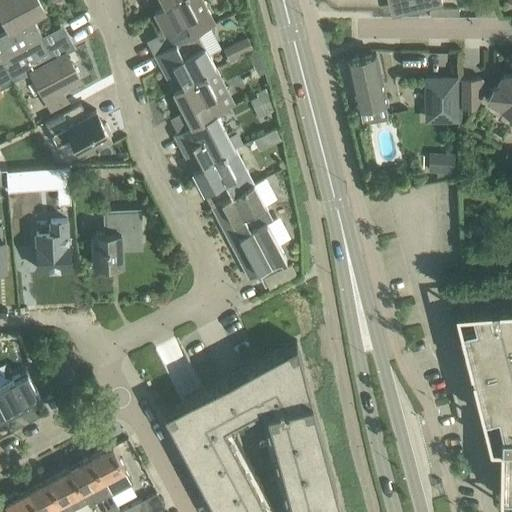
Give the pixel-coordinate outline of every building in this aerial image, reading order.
[(0,34),(0,58),(13,52),(12,51),(28,43),(28,42),(42,35),(33,18),(45,12),(38,0),(0,0),(0,11),(9,29),(0,34)] [(149,0),(154,8),(170,0),(149,0)] [(203,0),(170,0),(154,8),(172,44),(197,31),(215,21),(203,0)] [(392,0),(395,9),(428,1),(429,5),(443,2),(442,0),(392,0)] [(155,53),(173,89),(216,66),(197,31),(172,44),(155,53)] [(13,52),(0,58),(0,80),(3,86),(31,71),(46,97),(47,97),(53,108),(67,100),(61,88),(80,78),(66,52),(54,58),(42,35),(28,42),(28,43),(12,51),(13,52)] [(229,45),(235,56),(254,46),(248,35),(229,45)] [(262,54),(260,45),(247,51),(251,59),(262,54)] [(347,58),(357,106),(387,100),(376,52),(347,58)] [(192,124),(217,111),(234,101),(216,66),(173,89),(192,124)] [(511,73),(503,73),(503,77),(498,85),(493,87),(487,97),(511,111),(511,120),(511,119),(511,73)] [(427,78),(427,118),(455,117),(455,77),(427,78)] [(480,77),(464,77),(464,106),(476,106),(487,86),(480,77)] [(253,105),(258,115),(273,108),(265,86),(257,91),(261,101),(253,105)] [(52,132),(51,133),(58,144),(73,136),(80,153),(111,136),(96,109),(87,113),(80,101),(46,120),(52,132)] [(193,169),(235,146),(217,111),(174,133),(193,169)] [(225,197),(254,182),(235,146),(193,169),(204,191),(218,184),(225,197)] [(455,151),(430,151),(429,171),(454,171),(455,151)] [(68,165),(7,169),(8,188),(58,184),(69,183),(68,165)] [(99,173),(95,168),(73,170),(72,175),(76,180),(96,178),(99,173)] [(211,204),(230,239),(267,221),(273,218),(254,182),(225,197),(211,204)] [(106,230),(93,231),(94,265),(123,263),(122,246),(131,246),(130,242),(141,242),(140,208),(105,209),(106,230)] [(51,231),(37,231),(38,267),(70,266),(69,241),(67,241),(66,218),(50,219),(51,231)] [(267,221),(230,239),(250,278),(287,259),(267,221)] [(474,221),(472,234),(485,236),(487,223),(474,221)] [(298,275),(291,262),(264,276),(271,289),(298,275)] [(476,322),(461,326),(483,415),(498,411),(503,431),(501,431),(501,443),(511,443),(510,460),(501,460),(500,492),(511,493),(511,504),(511,304),(472,308),(476,322)] [(343,511),(297,339),(164,410),(219,511),(343,511)] [(48,357),(61,381),(75,374),(62,350),(48,357)] [(0,413),(2,417),(41,396),(26,369),(0,383),(0,413)] [(133,452),(127,442),(118,447),(123,457),(133,452)] [(133,481),(113,444),(90,456),(110,492),(111,492),(133,481)] [(89,503),(110,492),(90,456),(69,467),(87,500),(89,503)] [(87,500),(69,467),(48,478),(67,511),(87,500)] [(48,478),(27,489),(39,511),(65,511),(67,511),(48,478)] [(39,511),(27,489),(18,494),(17,491),(6,496),(8,500),(6,501),(11,511),(39,511)] [(148,511),(141,498),(120,509),(121,511),(148,511)] [(117,502),(105,508),(107,511),(121,511),(120,509),(117,502)]
